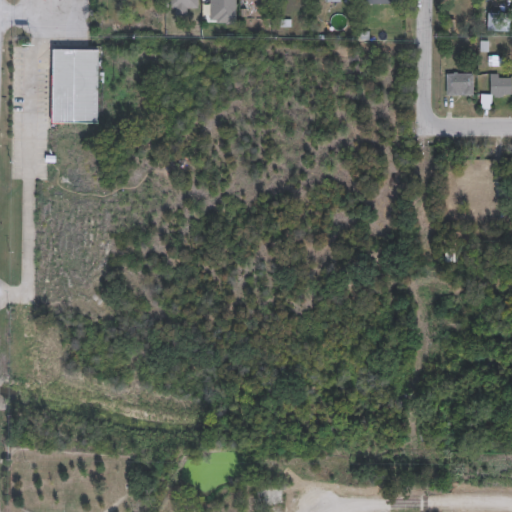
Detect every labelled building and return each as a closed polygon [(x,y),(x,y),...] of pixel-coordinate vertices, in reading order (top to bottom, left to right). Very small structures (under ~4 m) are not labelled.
[(199,0),(199,10),(187,10),(187,16),(176,16),(176,9),(170,9),(170,0),(199,0)] [(511,12),(511,31),(490,30),(490,12),(511,12)] [(102,50),(100,123),(55,122),(56,53),(56,49),(92,50),(102,50)] [(460,72),(460,73),(475,73),(476,95),(449,95),(449,74),(456,74),(456,72),(460,72)] [(500,74),(501,78),(511,77),(511,94),(506,94),(506,96),(496,97),(496,94),(492,94),(492,74),(500,74)]
